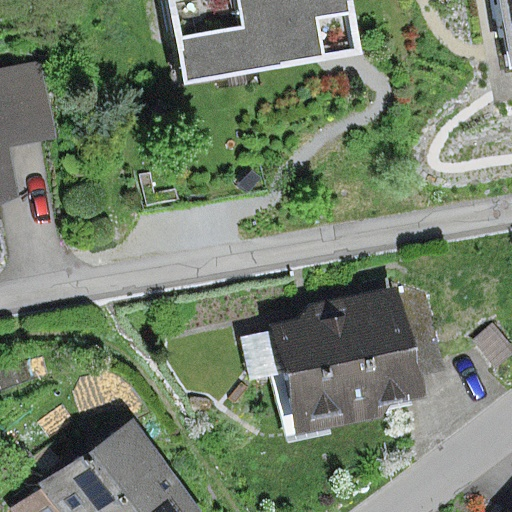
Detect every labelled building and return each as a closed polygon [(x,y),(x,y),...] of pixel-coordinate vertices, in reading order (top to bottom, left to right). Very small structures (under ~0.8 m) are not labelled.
[(330,0),(148,0),(161,81),(339,53),(330,0)] [(511,0),(493,0),(506,73),(511,72),(511,0)] [(0,145),(48,138),(37,63),(0,68),(0,145)] [(130,153),(137,206),(257,191),(251,138),(130,153)] [(381,302),(395,377),(439,370),(425,294),(390,281),(394,300),(381,302)] [(381,302),(258,325),(278,435),(364,419),(368,405),(399,399),(395,377),(381,302)] [(490,326),(468,342),(489,369),(511,353),(490,326)] [(180,511),(121,421),(27,483),(31,490),(4,508),(6,511),(180,511)]
